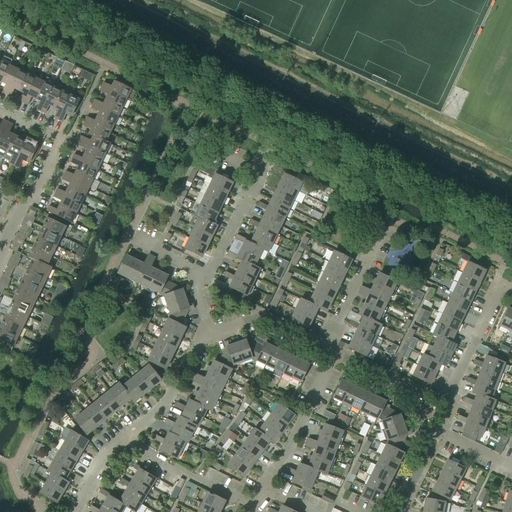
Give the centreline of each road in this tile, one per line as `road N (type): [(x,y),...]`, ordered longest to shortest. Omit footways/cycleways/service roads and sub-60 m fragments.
road 1 (residential): [(0,266),(25,199),(35,196),(61,140),(0,109)]
road 2 (residential): [(441,433),(500,284),(511,289)]
road 3 (residential): [(264,489),(333,353)]
road 4 (residential): [(258,506),(125,439)]
road 5 (residential): [(197,272),(206,276),(269,153)]
road 6 (residential): [(324,349),(385,225)]
road 7 (residential): [(333,353),(410,390),(427,437)]
road 8 (residential): [(211,333),(262,318),(324,349)]
